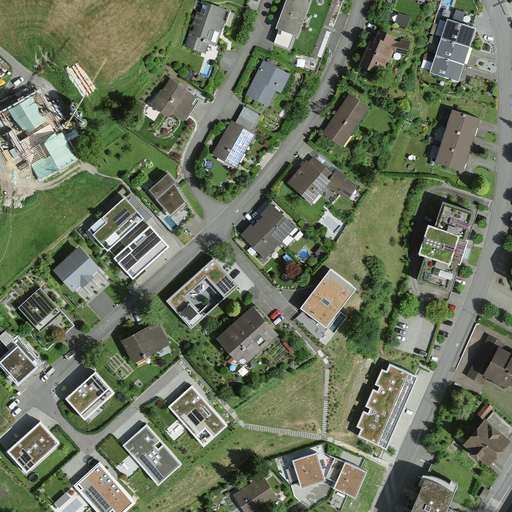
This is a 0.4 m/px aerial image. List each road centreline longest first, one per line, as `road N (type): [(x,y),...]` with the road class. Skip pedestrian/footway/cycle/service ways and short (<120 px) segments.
road 1 (residential): [(504,89),(497,230),(380,511)]
road 2 (residential): [(362,0),(292,142),(216,227)]
road 3 (residential): [(216,227),(191,182),(189,160),(265,0)]
road 4 (residential): [(216,227),(37,391)]
